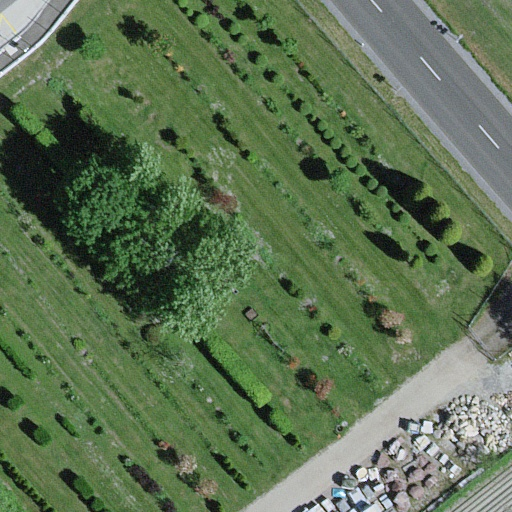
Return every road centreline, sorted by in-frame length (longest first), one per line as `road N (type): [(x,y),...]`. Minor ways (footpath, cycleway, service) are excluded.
road 1 (track): [(511,321),(273,511)]
road 2 (primary): [(511,158),(374,0)]
